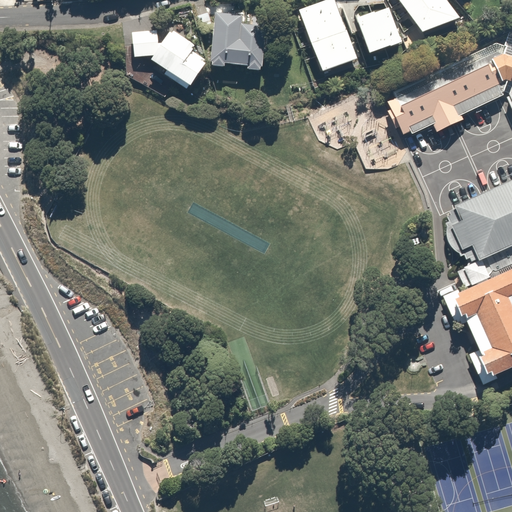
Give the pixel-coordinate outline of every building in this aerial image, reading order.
[(362,0),(366,9),(342,17),(347,32),(344,33),(350,51),(356,49),(362,66),(398,53),(390,29),(395,27),(385,0),(362,0)] [(244,14),(213,11),(208,66),(223,68),(223,63),(244,65),(244,70),(257,72),(261,27),(243,26),(244,14)] [(157,31),(130,31),(131,57),(149,57),(146,61),(188,89),(206,61),(192,52),(196,45),(169,27),(158,44),(157,31)] [(511,65),(489,59),(374,110),(393,149),(498,106),(511,132),(511,271),(432,300),(474,388),(511,371),(511,65)] [(511,243),(511,185),(433,220),(454,268),(511,243)]
